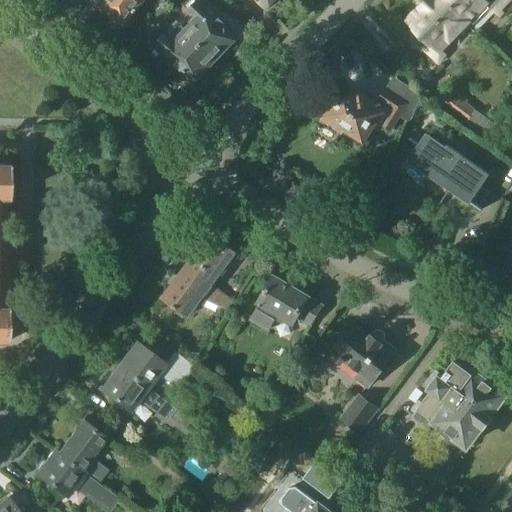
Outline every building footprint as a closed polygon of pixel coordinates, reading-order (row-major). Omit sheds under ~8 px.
[(144,0),(106,0),(105,2),(102,2),(101,6),(100,7),(102,8),(103,11),(106,11),(111,15),(112,21),(117,26),(125,25),(144,0)] [(196,17),(185,28),(197,40),(218,59),(238,38),(198,0),(189,10),(196,17)] [(469,20),(448,0),(429,0),(409,21),(419,31),(416,35),(426,45),(424,46),(439,60),(443,55),(439,52),(469,20)] [(448,0),(469,20),(487,2),(501,16),(505,13),(501,9),(509,0),(448,0)] [(156,26),(168,13),(161,6),(149,19),(156,26)] [(197,40),(185,28),(174,40),(167,33),(157,44),(196,82),(218,59),(197,40)] [(345,86),(325,119),(342,129),(343,127),(363,140),(376,120),(393,131),(409,105),(385,90),(377,104),(356,91),(355,92),(345,86)] [(450,89),(438,104),(465,124),(476,109),(467,102),(451,90),(450,89)] [(408,161),(448,189),(449,187),(451,188),(438,206),(439,207),(452,189),(482,210),(483,209),(471,201),(498,162),(506,168),(506,167),(469,141),(468,142),(472,144),(464,156),(447,144),(445,147),(430,137),(431,135),(430,134),(423,145),(411,137),(411,138),(419,144),(408,161)] [(0,341),(8,342),(8,308),(0,307),(0,198),(9,199),(9,165),(0,164),(0,341)] [(187,266),(211,284),(212,284),(235,252),(212,234),(187,266)] [(211,284),(187,266),(163,298),(187,316),(201,298),(229,310),(236,301),(212,284),(211,284)] [(325,308),(312,300),(313,299),(274,276),(256,307),(261,310),(252,325),(270,335),(279,320),(295,330),(299,322),(312,330),(325,308)] [(332,352),(360,372),(356,377),(370,386),(393,354),(353,324),(332,352)] [(174,351),(165,363),(136,342),(118,366),(147,387),(157,373),(174,386),(179,379),(192,389),(203,373),(174,351)] [(413,417),(429,429),(426,433),(457,457),(466,445),(467,446),(506,395),(465,364),(464,367),(455,360),(443,376),(436,371),(425,386),(433,392),(413,417)] [(147,387),(118,366),(101,390),(113,399),(110,403),(123,412),(126,408),(129,411),(138,399),(166,421),(169,417),(179,424),(185,416),(147,387)] [(360,432),(378,409),(359,395),(341,418),(360,432)] [(59,454),(83,472),(90,477),(97,483),(99,483),(109,470),(96,461),(103,451),(99,448),(106,438),(83,421),(59,454)] [(40,471),(37,474),(50,483),(47,487),(60,497),(63,493),(67,496),(74,486),(99,505),(100,503),(110,511),(119,498),(99,483),(97,483),(90,477),(83,472),(59,454),(55,450),(46,462),(44,461),(38,469),(40,471)] [(317,461),(303,478),(330,499),(343,481),(317,461)] [(222,504),(223,503),(230,494),(212,481),(205,491),(222,504)] [(330,511),(297,487),(290,487),(282,498),(283,505),(292,511),(330,511)] [(215,511),(216,511),(222,504),(205,491),(199,499),(215,511)] [(19,511),(8,498),(0,504),(0,511),(23,511),(19,511)]
